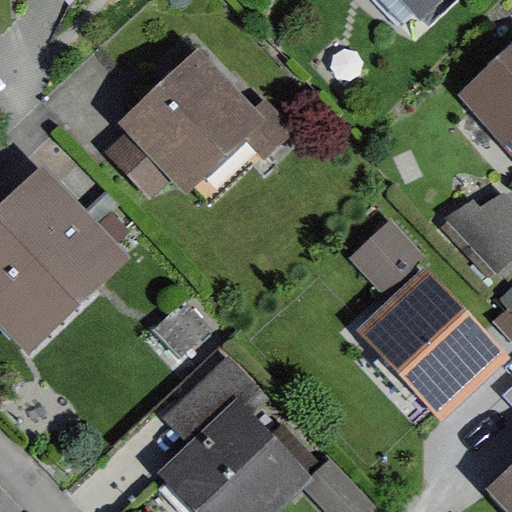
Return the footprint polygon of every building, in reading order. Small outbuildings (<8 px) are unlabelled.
[(29,0),(50,21),(71,0),(29,0)] [(377,0),(410,35),(449,0),(377,0)] [(511,53),(457,107),(511,162),(511,53)] [(188,62),(110,134),(121,146),(105,161),(145,204),(161,189),(175,204),(237,146),(254,164),(270,149),(188,62)] [(110,264),(29,179),(0,206),(0,343),(12,357),(110,264)] [(511,194),(506,186),(453,225),(493,278),(511,264),(511,194)] [(390,299),(431,263),(394,222),(353,258),(390,299)] [(420,281),(348,346),(429,435),(500,370),(420,281)] [(180,449),(144,487),(170,511),(275,511),(298,487),(230,424),(250,402),(220,375),(165,435),(180,449)] [(511,511),(511,461),(476,500),(489,511),(511,511)] [(370,511),(326,470),(292,507),(297,511),(370,511)]
